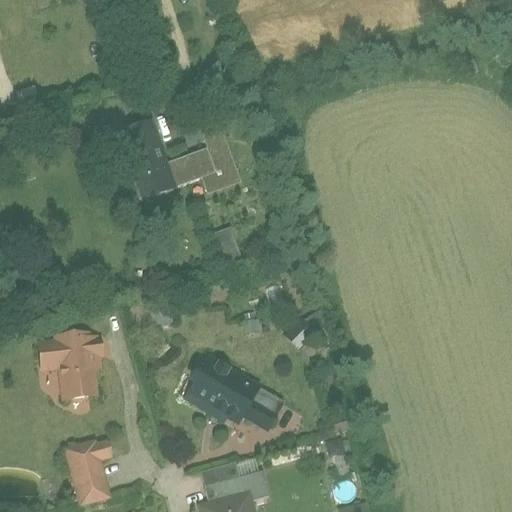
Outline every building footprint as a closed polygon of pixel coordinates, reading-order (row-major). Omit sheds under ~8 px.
[(173,198),(149,126),(113,137),(137,209),(173,198)] [(95,340),(51,345),(52,358),(35,360),(38,380),(56,378),(59,408),(97,403),(94,378),(100,377),(95,340)] [(260,391),(200,361),(178,405),(236,434),(243,422),(269,435),(282,409),(257,397),(260,391)] [(93,447),(61,455),(74,511),(81,511),(108,506),(99,470),(110,467),(106,448),(94,450),(93,447)] [(238,483),(234,468),(198,478),(207,508),(195,511),(249,511),(248,507),(266,502),(259,477),(238,483)]
